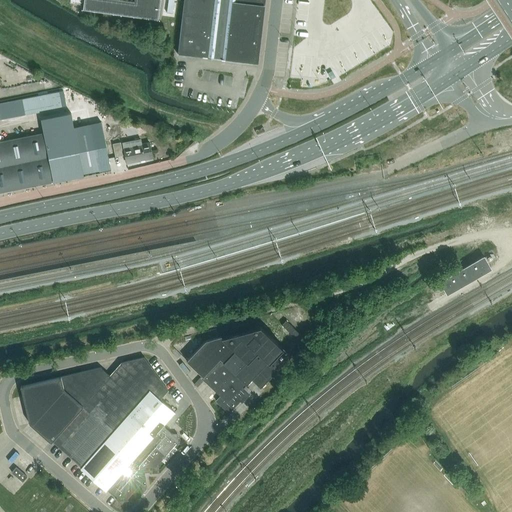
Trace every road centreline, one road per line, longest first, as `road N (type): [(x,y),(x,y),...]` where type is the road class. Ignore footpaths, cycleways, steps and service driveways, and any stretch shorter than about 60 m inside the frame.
road 1 (primary): [(0,234),(256,175),(328,147),(448,79)]
road 2 (primary): [(344,111),(203,170),(0,217)]
road 3 (unclassified): [(256,101),(198,156),(0,203)]
